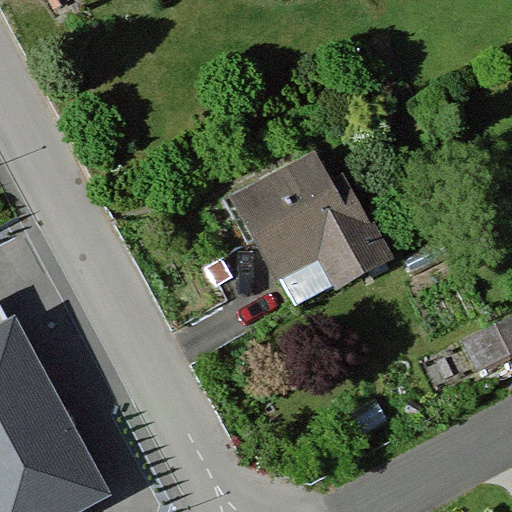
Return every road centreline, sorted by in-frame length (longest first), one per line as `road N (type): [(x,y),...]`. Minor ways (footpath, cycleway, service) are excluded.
road 1 (residential): [(0,102),(210,511)]
road 2 (residential): [(511,424),(351,511)]
